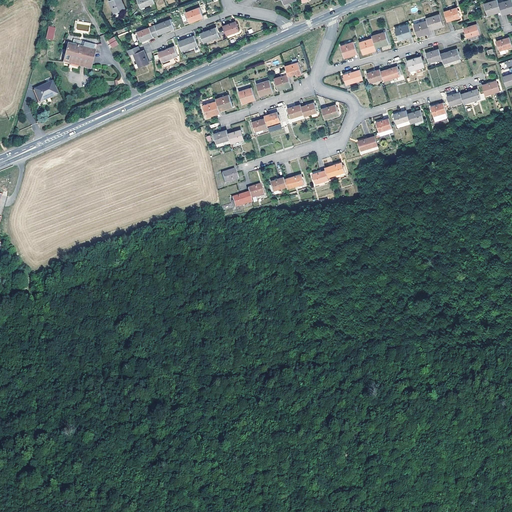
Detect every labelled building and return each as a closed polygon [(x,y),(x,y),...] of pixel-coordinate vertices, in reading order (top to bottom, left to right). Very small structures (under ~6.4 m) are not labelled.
[(122,5),(119,0),(114,0),(110,2),(115,14),(126,10),(124,4),(122,5)] [(137,0),(141,9),(155,4),(153,0),(137,0)] [(493,12),(500,10),(498,2),(496,0),(492,0),(483,3),(487,15),(494,13),(493,12)] [(500,11),(501,13),(508,11),(509,12),(511,11),(511,2),(511,0),(504,0),(498,2),(500,10),(500,11)] [(444,11),(447,21),(460,17),(456,7),(444,11)] [(204,18),(200,8),(187,13),(190,23),(193,22),(204,18)] [(439,14),(426,18),(426,20),(429,28),(436,26),(437,28),(443,26),(439,14)] [(166,32),(175,29),(171,19),(155,26),(150,28),(154,37),(159,35),(166,32)] [(429,28),(426,20),(413,25),(417,37),(423,35),(423,33),(430,30),(429,28)] [(75,21),(73,34),(88,36),(91,23),(75,21)] [(224,26),(227,36),(240,31),(236,22),(229,24),(224,26)] [(476,24),(464,27),(468,41),(481,37),(476,24)] [(398,41),(412,37),(408,25),(394,29),(398,41)] [(49,26),(46,39),(53,40),(56,28),(49,26)] [(150,38),(154,37),(150,28),(137,33),(141,42),(150,38)] [(210,30),(201,34),(204,44),(221,37),(217,28),(210,30)] [(373,39),(376,47),(383,45),(384,47),(390,44),(386,32),(372,37),(373,39)] [(179,43),(182,52),(198,46),(195,36),(186,40),(179,43)] [(511,46),(509,36),(496,40),(499,50),(501,53),(505,52),(504,48),(511,46)] [(114,37),(108,41),(112,48),(119,44),(114,37)] [(369,52),(376,49),(376,47),(373,39),(360,44),(364,56),(370,54),(369,52)] [(69,62),(77,64),(90,67),(95,46),(82,42),(80,48),(69,45),(67,44),(63,62),(69,63),(69,62)] [(357,52),(354,42),(341,47),(344,58),(351,56),(350,55),(357,52)] [(130,55),(134,54),(139,68),(149,64),(144,50),(141,51),(139,47),(128,51),(130,55)] [(163,52),(159,54),(163,63),(179,57),(175,48),(163,52)] [(457,48),(440,54),(441,59),(443,64),(460,58),(457,48)] [(440,54),(438,49),(425,53),(428,63),(441,59),(440,54)] [(410,72),(424,67),(421,57),(406,61),(410,72)] [(290,74),(291,77),(298,74),(299,76),(304,74),(301,62),(287,66),(290,74)] [(398,66),(381,71),(383,79),(384,81),(401,76),(398,66)] [(503,76),(506,86),(511,83),(511,67),(509,68),(511,73),(503,76)] [(381,71),(380,69),(367,73),(370,83),(383,79),(381,71)] [(346,86),(363,81),(360,71),(343,76),(346,86)] [(294,86),(293,83),(291,77),(290,74),(276,79),(279,89),(286,87),(287,89),(294,86)] [(275,92),(271,80),(258,84),(261,95),(269,92),(269,94),(275,92)] [(482,85),(486,96),(500,91),(497,80),(487,83),(482,85)] [(58,94),(52,82),(35,89),(40,102),(58,94)] [(250,100),(257,98),(253,87),(240,91),(244,104),(250,102),(250,100)] [(477,89),(461,94),(464,102),(464,104),(481,98),(477,89)] [(461,94),(460,92),(447,97),(450,106),(464,102),(461,94)] [(218,101),(220,109),(227,106),(228,109),(234,107),(230,95),(217,99),(218,101)] [(221,111),(220,109),(218,101),(204,105),(208,117),(214,115),(214,113),(221,111)] [(434,116),(447,112),(444,103),(431,107),(434,116)] [(305,115),(306,118),(319,114),(316,104),(312,105),(303,108),(305,115)] [(292,119),(305,115),(303,108),(302,105),(294,108),(289,109),(292,119)] [(330,108),(323,110),(326,121),(337,118),(341,116),(337,106),(330,108)] [(421,110),(408,114),(410,120),(411,124),(416,123),(424,120),(421,110)] [(407,111),(402,112),(394,115),(397,125),(410,120),(408,114),(407,111)] [(267,119),(269,126),(282,122),(279,112),(272,115),(266,116),(267,119)] [(257,133),(270,129),(269,126),(267,119),(259,121),(254,123),(257,133)] [(380,133),(393,128),(389,119),(376,123),(380,133)] [(411,124),(410,120),(397,125),(398,129),(411,124)] [(378,138),(394,133),(393,128),(380,133),(378,134),(379,135),(377,136),(378,138)] [(224,142),(230,140),(229,134),(228,130),(222,132),(215,134),(219,148),(225,146),(224,142)] [(230,140),(231,143),(244,139),(242,130),(235,132),(229,134),(230,140)] [(379,146),(375,136),(359,142),(361,152),(379,146)] [(343,163),(326,168),(327,171),(329,178),(346,173),(343,163)] [(236,169),(222,173),(225,183),(238,179),(237,173),(236,169)] [(329,178),(327,171),(314,175),(317,185),(330,181),(329,178)] [(303,174),(286,179),(288,187),(289,188),(306,183),(303,174)] [(286,179),(285,177),(272,180),(273,184),(271,184),(273,191),(288,187),(286,179)] [(254,187),(249,189),(250,192),(252,199),(265,195),(263,185),(254,187)] [(252,199),(250,192),(242,195),(233,197),(236,207),(253,202),(252,199)]
